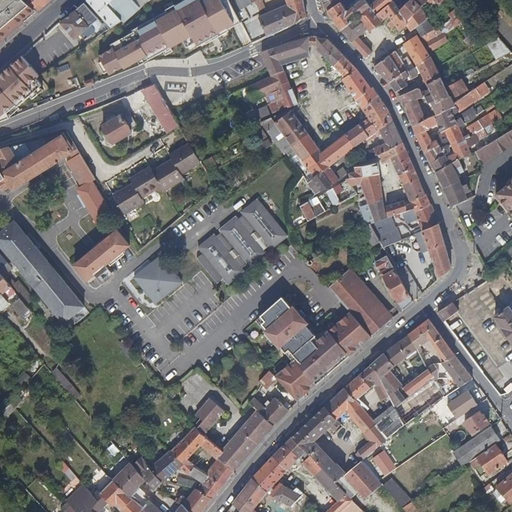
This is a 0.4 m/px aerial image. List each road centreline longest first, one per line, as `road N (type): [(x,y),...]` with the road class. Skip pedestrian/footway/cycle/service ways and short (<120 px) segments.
road 1 (residential): [(0,132),(142,74),(208,69),(322,24)]
road 2 (residential): [(322,24),(387,94),(452,227),(463,263),(423,306)]
road 3 (unclassified): [(423,306),(251,468),(217,511)]
road 4 (unknown): [(66,104),(106,166),(118,168),(173,136)]
road 5 (unclassified): [(503,416),(423,306)]
